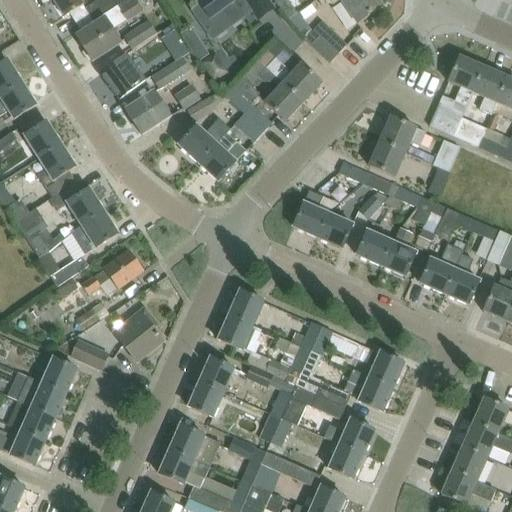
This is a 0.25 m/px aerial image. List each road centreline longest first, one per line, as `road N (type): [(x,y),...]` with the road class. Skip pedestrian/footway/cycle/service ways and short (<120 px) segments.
road 1 (residential): [(231,239),(174,210),(111,157),(13,0)]
road 2 (residential): [(231,239),(436,0)]
road 3 (residential): [(110,511),(231,239)]
road 4 (residential): [(456,341),(231,239)]
road 5 (residential): [(380,511),(456,341)]
